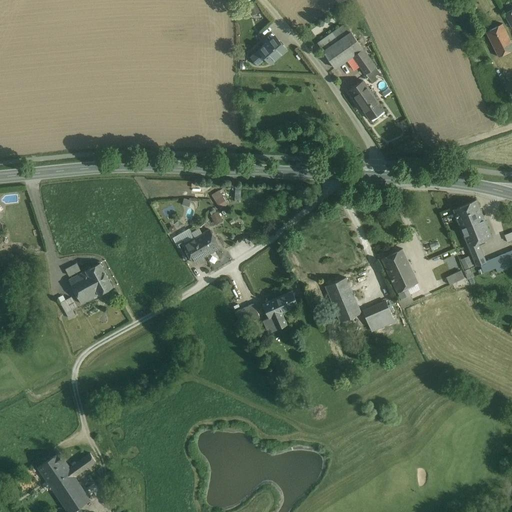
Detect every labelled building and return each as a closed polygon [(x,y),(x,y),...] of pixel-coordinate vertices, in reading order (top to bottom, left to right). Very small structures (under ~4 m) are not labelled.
[(318,43),(323,51),(351,32),(345,24),(318,43)] [(502,24),(486,32),(495,51),(511,42),(502,24)] [(351,32),(323,51),(335,68),(343,63),(353,56),(363,49),(351,32)] [(286,50),(275,36),(259,50),(251,57),(257,65),(266,57),(271,63),(286,50)] [(511,43),(511,42),(495,51),(499,57),(511,50),(511,43)] [(376,67),(363,49),(353,56),(358,63),(366,74),(371,70),(376,67)] [(358,63),(353,56),(343,63),(348,71),(358,63)] [(374,75),(371,70),(366,74),(372,83),(377,79),(374,75)] [(383,110),(363,81),(350,90),(370,119),(371,119),(372,121),(384,113),(383,111),(383,110)] [(220,189),(211,194),(220,208),(228,203),(220,189)] [(476,200),(453,209),(464,236),(487,227),(476,200)] [(217,212),(211,216),(215,222),(221,218),(217,212)] [(487,227),(464,236),(476,266),(480,264),(483,273),(496,268),(492,259),(487,261),(486,262),(478,243),(492,237),(487,227)] [(209,229),(195,237),(190,229),(173,239),(176,244),(182,240),(184,244),(183,244),(190,257),(194,263),(220,248),(209,229)] [(182,240),(176,244),(185,259),(190,257),(183,244),(184,244),(182,240)] [(402,249),(381,259),(397,292),(407,287),(407,288),(418,282),(402,249)] [(499,256),(492,259),(496,268),(511,261),(511,254),(511,251),(499,256)] [(470,255),(460,259),(464,269),(474,264),(470,255)] [(511,263),(511,261),(496,268),(497,271),(511,265),(511,263)] [(76,263),(65,269),(69,276),(80,270),(76,263)] [(113,287),(100,263),(86,271),(93,285),(87,288),(92,298),(113,287)] [(472,267),(465,270),(469,278),(476,275),(472,267)] [(461,270),(446,277),(450,285),(464,278),(461,270)] [(86,271),(69,280),(81,304),(92,298),(87,288),(93,285),(86,271)] [(346,278),(325,286),(340,321),(361,313),(346,278)] [(407,287),(397,292),(401,300),(410,295),(407,288),(407,287)] [(292,291),(263,303),(270,318),(264,320),(269,332),(277,328),(287,323),(282,312),(298,305),(292,291)] [(76,307),(71,297),(65,300),(70,310),(72,309),(76,307)] [(70,310),(65,300),(60,303),(69,318),(75,315),(72,309),(70,310)] [(386,301),(363,310),(368,322),(376,318),(391,312),(386,301)] [(254,303),(235,312),(242,325),(260,317),(254,303)] [(376,318),(368,322),(371,331),(380,327),(376,318)] [(59,452),(38,467),(47,481),(48,481),(67,467),(68,466),(59,452)] [(67,467),(48,481),(51,486),(68,511),(72,511),(76,509),(89,500),(74,477),(96,461),(90,453),(68,469),(67,467)] [(47,481),(42,484),(46,489),(51,486),(48,481),(47,481)]
